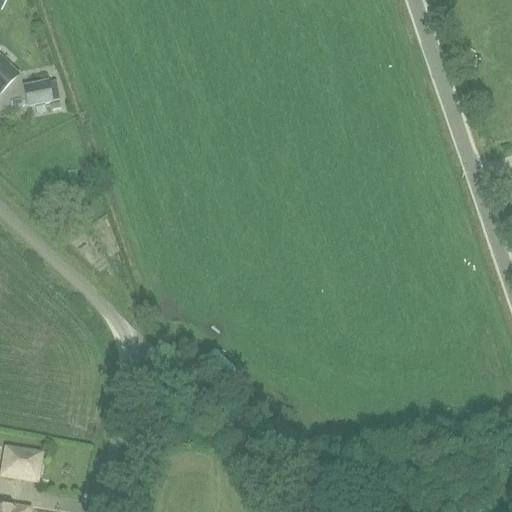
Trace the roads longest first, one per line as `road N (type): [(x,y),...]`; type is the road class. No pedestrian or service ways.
road 1 (unclassified): [(106,511),(128,353),(107,315),(0,212)]
road 2 (unclassified): [(511,285),(414,0)]
